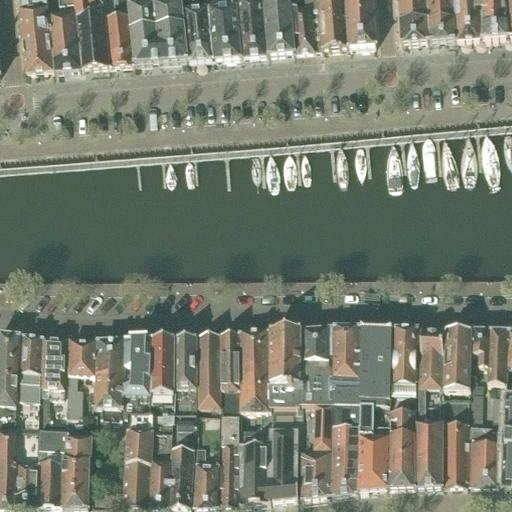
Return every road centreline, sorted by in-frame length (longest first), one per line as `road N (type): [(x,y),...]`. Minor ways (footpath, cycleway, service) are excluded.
road 1 (residential): [(0,318),(511,317)]
road 2 (residential): [(16,108),(390,79)]
road 3 (residential): [(390,79),(511,70)]
